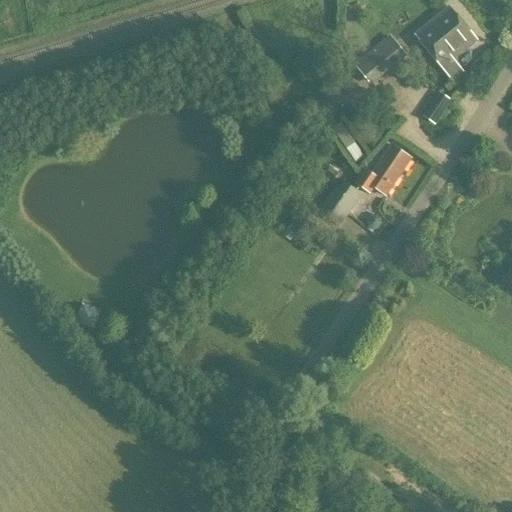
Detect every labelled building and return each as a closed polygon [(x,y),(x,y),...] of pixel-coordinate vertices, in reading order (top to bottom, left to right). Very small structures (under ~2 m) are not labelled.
[(464,73),(453,60),(476,41),(449,8),(415,36),(443,69),(442,70),(453,83),(464,73)] [(371,86),(407,56),(390,36),(355,66),(371,86)] [(435,125),(448,105),(437,96),(423,118),(435,125)] [(391,146),(372,174),(365,169),(355,184),(370,194),(374,189),(386,197),(411,160),(391,146)] [(362,195),(339,180),(318,212),(339,227),(362,195)]
